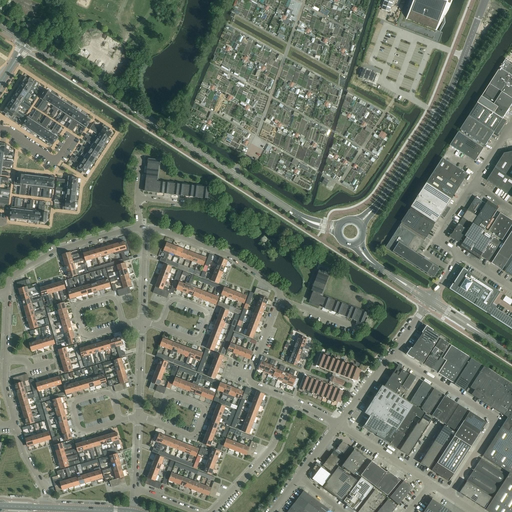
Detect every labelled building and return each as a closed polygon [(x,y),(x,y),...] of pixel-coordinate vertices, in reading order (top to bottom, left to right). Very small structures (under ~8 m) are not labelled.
[(384,0),(381,9),(389,12),(393,0),(384,0)] [(413,0),(407,16),(406,19),(436,31),(437,30),(436,30),(441,17),(445,8),(449,9),(452,0),(413,0)] [(490,84),(478,102),(489,109),(503,119),(505,116),(511,105),(511,62),(506,59),(490,84)] [(363,69),(360,76),(374,82),(377,74),(363,69)] [(26,77),(23,81),(24,82),(23,83),(32,89),(40,94),(42,92),(34,87),(37,82),(30,77),(29,79),(26,77)] [(21,86),(20,88),(29,94),(31,95),(33,93),(31,91),(32,89),(23,83),(22,83),(20,86),(21,86)] [(18,89),(16,92),(26,99),(29,94),(20,88),(19,89),(18,89)] [(46,90),(41,97),(40,99),(42,100),(43,101),(37,109),(40,110),(46,101),(51,94),(49,92),(49,91),(47,90),(46,91),(46,90)] [(15,96),(14,97),(21,102),(31,108),(32,106),(24,102),(26,99),(16,92),(14,95),(15,96)] [(46,101),(40,110),(42,112),(49,102),(51,104),(56,96),(53,94),(53,95),(51,94),(46,101)] [(56,96),(51,104),(54,106),(52,109),(54,111),(56,107),(61,100),(59,99),(60,98),(56,96)] [(12,98),(10,102),(18,107),(21,106),(28,112),(31,108),(21,102),(14,97),(13,99),(12,98)] [(54,111),(52,114),(54,116),(59,109),(61,111),(66,103),(63,101),(61,100),(56,107),(54,111)] [(8,105),(7,107),(15,112),(21,116),(24,118),(26,115),(18,110),(20,108),(18,107),(10,102),(8,105)] [(470,115),(469,116),(495,132),(503,119),(489,109),(478,102),(470,115)] [(61,111),(66,115),(66,114),(71,107),(69,105),(70,105),(66,103),(61,111)] [(5,108),(4,111),(4,112),(6,113),(5,116),(10,120),(13,116),(15,115),(20,119),(21,116),(15,112),(7,107),(6,109),(5,108)] [(66,115),(62,121),(64,122),(67,118),(70,119),(71,117),(77,109),(73,107),(73,108),(71,107),(66,114),(66,115)] [(72,121),(68,128),(70,130),(76,120),(81,113),(79,112),(80,111),(77,109),(71,117),(70,119),(72,121)] [(28,118),(22,126),(26,128),(27,127),(28,128),(33,121),(39,112),(37,110),(32,117),(29,116),(28,118)] [(33,121),(28,128),(30,130),(29,130),(33,132),(38,124),(39,122),(37,121),(42,113),(39,112),(33,121)] [(76,120),(70,130),(73,132),(77,124),(80,126),(81,124),(86,117),(84,115),(85,114),(82,113),(81,114),(81,113),(76,120)] [(38,124),(33,132),(36,134),(38,135),(43,128),(49,118),(47,116),(42,124),(39,122),(38,124)] [(469,116),(461,129),(486,146),(495,132),(469,116)] [(81,124),(80,126),(83,127),(80,131),(83,132),(87,127),(92,119),(88,117),(87,117),(86,117),(81,124)] [(43,128),(38,135),(40,136),(40,137),(43,139),(48,131),(49,129),(47,127),(52,120),(49,118),(43,128)] [(48,131),(43,139),(46,141),(46,140),(48,141),(53,134),(59,125),(57,123),(52,131),(49,129),(48,131)] [(93,124),(91,127),(101,133),(108,138),(109,136),(110,136),(112,134),(111,133),(109,131),(111,129),(106,125),(104,124),(100,129),(93,124)] [(53,134),(48,141),(50,142),(49,143),(53,146),(58,138),(59,136),(57,134),(62,126),(59,125),(53,134)] [(91,127),(90,129),(97,134),(96,137),(98,138),(106,143),(108,140),(107,140),(108,138),(101,133),(91,127)] [(381,131),(378,136),(384,139),(387,135),(381,131)] [(459,132),(451,145),(456,148),(464,135),(459,132)] [(86,134),(85,137),(88,139),(94,143),(101,148),(103,146),(104,146),(106,143),(98,138),(96,137),(94,139),(86,134)] [(464,135),(456,148),(461,152),(465,145),(469,138),(464,135)] [(469,138),(465,145),(470,148),(475,151),(480,155),(484,148),(469,138)] [(88,139),(86,141),(92,145),(90,148),(91,148),(99,153),(101,150),(100,150),(101,148),(94,143),(88,139)] [(0,151),(4,152),(8,153),(9,153),(9,150),(6,150),(7,144),(5,143),(0,142),(0,151)] [(465,145),(461,152),(466,155),(470,148),(465,145)] [(82,146),(80,148),(83,150),(95,158),(96,156),(97,156),(99,153),(91,148),(90,148),(89,150),(82,146)] [(470,148),(466,155),(471,158),(475,151),(470,148)] [(83,150),(81,152),(86,156),(85,158),(92,163),(95,160),(94,160),(95,158),(83,150)] [(475,151),(471,158),(476,161),(476,160),(480,155),(475,151)] [(505,153),(487,180),(493,184),(498,187),(503,190),(511,196),(511,151),(509,152),(508,152),(505,153)] [(76,156),(75,159),(88,168),(90,166),(92,163),(85,158),(83,160),(82,160),(76,156)] [(0,157),(0,163),(2,164),(11,165),(14,165),(14,162),(3,161),(3,158),(0,157)] [(72,157),(70,160),(80,166),(76,171),(81,174),(83,171),(86,174),(88,170),(87,169),(88,168),(75,159),(72,157)] [(442,158),(434,171),(439,174),(448,161),(442,158)] [(143,180),(142,190),(145,191),(156,192),(159,193),(163,193),(166,194),(170,194),(173,194),(176,195),(180,195),(183,196),(187,196),(190,196),(194,197),(197,197),(201,197),(204,198),(208,198),(209,188),(205,187),(202,187),(198,186),(195,186),(191,186),(188,185),(185,185),(181,185),(178,184),(174,184),(171,183),(167,183),(164,183),(160,182),(157,182),(157,179),(158,176),(158,173),(158,170),(159,166),(159,163),(159,160),(149,159),(148,162),(148,165),(148,167),(148,168),(147,171),(147,173),(147,174),(147,177),(147,178),(146,181),(143,180)] [(448,161),(439,174),(444,178),(448,171),(452,164),(448,161)] [(452,164),(448,171),(453,174),(457,168),(452,164)] [(457,168),(453,174),(463,181),(467,175),(468,174),(462,171),(457,168)] [(434,171),(426,183),(451,199),(456,192),(459,187),(444,178),(439,174),(434,171)] [(448,171),(444,178),(459,187),(463,181),(453,174),(448,171)] [(15,177),(14,185),(20,186),(19,195),(22,195),(23,189),(25,176),(23,175),(23,174),(19,174),(19,175),(18,178),(15,177)] [(23,189),(22,195),(25,196),(25,192),(26,184),(29,185),(31,175),(27,175),(27,176),(25,176),(23,189)] [(36,177),(34,197),(37,197),(38,188),(41,188),(43,177),(39,176),(39,177),(36,177)] [(48,178),(46,198),(49,198),(50,190),(53,190),(55,178),(50,178),(50,179),(48,178)] [(426,183),(411,207),(436,223),(451,199),(426,183)] [(60,188),(58,188),(58,191),(65,192),(65,195),(67,195),(76,196),(77,193),(76,192),(76,190),(68,189),(60,188)] [(472,204),(468,210),(478,216),(486,204),(476,197),(472,204)] [(11,209),(10,218),(15,219),(15,218),(16,218),(17,210),(18,206),(19,198),(16,198),(15,207),(12,207),(11,209)] [(58,200),(58,203),(63,204),(63,210),(65,210),(71,211),(71,208),(74,208),(74,207),(75,208),(75,204),(74,204),(75,202),(66,201),(64,201),(59,200),(58,200)] [(478,216),(474,223),(485,230),(497,211),(487,204),(486,204),(478,216)] [(41,213),(40,221),(42,221),(42,222),(46,223),(46,222),(47,219),(50,219),(50,214),(44,213),(45,206),(42,206),(41,213)] [(409,209),(401,222),(402,223),(417,233),(426,238),(427,238),(434,226),(409,209)] [(468,210),(464,217),(474,223),(478,216),(468,210)] [(501,213),(489,231),(503,240),(511,225),(511,220),(501,213)] [(463,218),(459,224),(469,230),(473,224),(474,223),(464,217),(463,218)] [(402,223),(386,247),(433,278),(439,268),(416,253),(417,252),(426,238),(417,233),(402,223)] [(472,250),(484,231),(485,230),(474,223),(473,224),(469,230),(461,243),(472,250)] [(459,224),(451,237),(461,243),(469,230),(459,224)] [(484,231),(472,250),(474,252),(482,257),(494,238),(487,233),(484,231)] [(511,232),(492,263),(503,270),(511,255),(511,232)] [(494,238),(482,257),(489,261),(501,242),(494,238)] [(121,242),(118,243),(120,251),(121,253),(123,259),(126,258),(124,253),(129,251),(127,242),(126,242),(125,242),(124,241),(123,241),(121,241),(121,242)] [(118,243),(112,245),(115,253),(120,251),(118,243)] [(161,257),(160,261),(166,263),(167,260),(170,253),(173,245),(167,243),(164,250),(163,253),(165,253),(165,254),(164,258),(161,257)] [(112,245),(107,246),(109,254),(115,253),(112,245)] [(173,245),(170,253),(175,255),(178,247),(173,245)] [(107,246),(101,248),(103,256),(106,255),(106,256),(109,255),(109,254),(107,246)] [(178,247),(175,255),(181,257),(184,249),(178,247)] [(101,248),(95,250),(97,258),(103,256),(101,248)] [(184,249),(181,257),(187,259),(189,251),(184,249)] [(86,252),(83,253),(86,261),(92,259),(89,251),(88,250),(86,251),(86,252)] [(95,250),(89,251),(92,259),(93,263),(95,262),(94,258),(97,258),(95,250)] [(189,251),(187,259),(192,261),(195,254),(189,251)] [(71,252),(62,254),(64,260),(73,258),(82,255),(82,252),(73,255),(72,255),(71,252)] [(195,254),(192,261),(198,263),(201,256),(195,254)] [(201,256),(198,263),(204,265),(206,258),(201,256)] [(217,257),(216,259),(219,260),(218,264),(225,267),(227,261),(228,261),(220,258),(217,257)] [(73,258),(64,260),(66,266),(74,263),(74,264),(75,263),(84,261),(83,258),(74,261),(73,258)] [(74,263),(66,266),(67,271),(86,266),(85,264),(75,267),(74,264),(74,263)] [(125,263),(116,265),(117,268),(118,268),(119,271),(127,269),(125,263)] [(310,300),(309,303),(319,307),(320,304),(321,303),(324,304),(322,307),(327,309),(331,310),(332,311),(336,312),(340,314),(341,314),(345,316),(350,318),(354,319),(359,321),(363,323),(367,313),(363,311),(362,311),(358,310),(353,308),(349,306),(344,304),(340,303),(335,301),(331,299),(330,299),(326,297),(326,298),(319,296),(320,294),(321,294),(324,287),(327,281),(329,274),(332,267),(322,263),(319,270),(317,277),(314,284),(311,290),(313,291),(310,300)] [(164,264),(162,270),(170,273),(172,267),(164,264)] [(218,264),(216,269),(223,272),(225,267),(218,264)] [(86,266),(67,271),(69,277),(78,275),(78,274),(79,274),(78,271),(86,269),(86,266)] [(452,287),(450,289),(463,297),(474,304),(474,305),(498,320),(511,329),(511,318),(495,308),(496,307),(492,304),(500,292),(470,272),(463,268),(454,283),(454,284),(453,285),(452,286),(452,287)] [(105,269),(103,269),(106,280),(103,281),(105,289),(111,287),(108,278),(105,269)] [(119,271),(118,271),(119,274),(120,274),(120,277),(129,274),(127,269),(119,271)] [(213,269),(211,273),(214,275),(221,278),(223,272),(216,269),(216,270),(213,269)] [(162,270),(160,276),(167,278),(170,273),(162,270)] [(88,273),(85,274),(87,279),(88,284),(88,285),(85,286),(88,294),(93,292),(91,284),(91,283),(89,278),(88,273)] [(120,277),(110,280),(111,282),(120,280),(121,279),(122,282),(122,283),(130,280),(129,274),(120,277)] [(82,275),(79,276),(81,281),(82,285),(83,286),(80,287),(82,295),(88,294),(85,286),(85,285),(84,280),(82,275)] [(185,284),(182,292),(188,294),(191,286),(190,286),(193,279),(194,279),(195,276),(192,275),(191,278),(189,283),(186,282),(185,284)] [(214,275),(212,281),(219,283),(221,278),(214,275)] [(160,276),(158,281),(165,284),(167,278),(160,276)] [(100,281),(97,282),(99,290),(105,289),(103,281),(102,280),(102,278),(99,278),(100,280),(100,281)] [(71,290),(68,291),(70,299),(71,299),(72,299),(74,299),(74,298),(76,297),(74,289),(71,279),(68,279),(71,290)] [(122,282),(118,283),(119,286),(123,285),(124,289),(126,288),(129,287),(129,288),(132,287),(132,286),(130,280),(122,283),(122,282)] [(63,281),(57,282),(60,291),(63,301),(65,300),(63,291),(62,290),(66,289),(63,281)] [(94,283),(91,284),(93,292),(99,290),(97,282),(97,281),(94,282),(94,283)] [(156,287),(155,287),(158,288),(161,289),(164,290),(167,291),(170,292),(171,290),(168,288),(164,287),(165,284),(158,281),(156,287)] [(57,282),(52,284),(54,292),(54,293),(57,303),(60,302),(57,292),(56,291),(60,291),(57,282)] [(179,282),(177,289),(182,292),(185,284),(179,282)] [(52,284),(46,286),(51,305),(54,304),(51,294),(51,293),(54,292),(52,284)] [(22,288),(19,288),(21,295),(28,292),(31,292),(39,289),(38,287),(35,288),(28,290),(28,289),(28,286),(25,287),(22,288)] [(46,286),(40,287),(43,298),(45,297),(46,297),(48,303),(47,304),(46,304),(47,306),(49,305),(51,305),(46,286)] [(77,288),(74,289),(76,297),(82,295),(80,287),(79,286),(77,287),(77,288)] [(191,286),(188,294),(194,296),(196,289),(191,286)] [(224,287),(221,295),(227,297),(230,290),(224,287)] [(196,289),(194,296),(199,298),(202,291),(196,289)] [(230,290),(227,297),(233,299),(236,292),(230,290)] [(202,291),(199,298),(205,300),(208,293),(202,291)] [(20,295),(21,298),(22,298),(22,300),(30,298),(32,297),(33,297),(32,294),(31,295),(31,292),(28,292),(21,295),(20,295)] [(236,292),(233,299),(238,301),(241,294),(236,292)] [(208,293),(205,300),(210,302),(213,295),(208,293)] [(241,294),(238,301),(244,304),(247,296),(241,294)] [(213,295),(210,302),(216,305),(219,297),(213,295)] [(261,296),(259,302),(266,304),(268,299),(261,296)] [(30,298),(22,300),(24,306),(32,303),(39,301),(42,300),(42,298),(34,300),(33,300),(32,297),(30,298)] [(256,301),(255,303),(258,304),(256,307),(264,310),(266,304),(259,302),(256,301)] [(64,302),(57,304),(58,310),(66,308),(64,302)] [(32,303),(24,306),(26,311),(34,309),(36,308),(36,306),(33,306),(33,303),(32,304),(32,303)] [(34,309),(26,311),(27,318),(35,316),(42,313),(46,312),(45,310),(44,306),(42,307),(41,307),(42,311),(34,313),(34,312),(35,312),(34,309)] [(256,307),(254,313),(262,316),(264,310),(256,307)] [(222,308),(219,314),(227,317),(229,311),(222,308)] [(254,313),(252,318),(260,321),(262,316),(254,313)] [(219,314),(217,320),(225,323),(227,317),(219,314)] [(252,318),(250,324),(258,327),(260,321),(252,318)] [(217,320),(215,325),(223,328),(225,323),(217,320)] [(28,323),(28,324),(29,326),(30,326),(31,329),(41,326),(42,326),(41,323),(38,324),(37,321),(29,323),(28,323)] [(248,323),(247,325),(249,326),(248,330),(255,332),(258,327),(250,324),(248,323)] [(215,325),(213,331),(220,334),(223,328),(215,325)] [(427,327),(419,339),(432,348),(440,336),(427,327)] [(248,330),(246,335),(253,338),(255,332),(248,330)] [(57,335),(54,336),(55,339),(64,336),(65,339),(74,337),(73,331),(65,333),(64,333),(64,334),(57,336),(57,335)] [(213,331),(211,336),(218,339),(220,334),(213,331)] [(298,337),(296,342),(310,348),(310,345),(305,343),(307,340),(306,340),(307,338),(299,335),(298,337)] [(47,336),(46,336),(47,337),(49,345),(55,344),(52,336),(50,336),(49,336),(47,336)] [(116,338),(114,338),(116,347),(117,347),(119,354),(119,353),(120,357),(126,355),(125,352),(121,352),(119,346),(122,345),(122,344),(122,342),(121,342),(120,337),(119,337),(119,336),(118,336),(116,337),(116,338)] [(211,336),(209,342),(216,345),(218,339),(211,336)] [(65,339),(56,342),(57,345),(65,343),(66,345),(68,345),(76,343),(77,342),(76,339),(75,339),(74,337),(65,339)] [(114,338),(108,340),(111,349),(113,348),(114,348),(114,347),(116,347),(114,338)] [(163,338),(160,346),(166,348),(169,340),(163,338)] [(429,355),(424,364),(433,369),(438,361),(449,344),(440,338),(429,355)] [(419,339),(408,353),(423,363),(432,348),(419,339)] [(108,340),(102,342),(104,350),(105,350),(105,351),(107,350),(111,349),(108,340)] [(169,340),(166,348),(172,350),(175,343),(169,340)] [(30,342),(29,342),(32,350),(37,348),(35,341),(33,341),(32,341),(29,341),(30,342)] [(98,343),(96,343),(99,352),(102,362),(105,361),(102,351),(104,350),(102,342),(101,341),(99,342),(98,342),(98,343)] [(209,342),(206,348),(214,351),(218,352),(219,350),(215,348),(216,345),(209,342)] [(296,342),(294,347),(295,348),(303,351),(304,348),(308,350),(309,350),(310,348),(296,342)] [(93,344),(91,345),(93,353),(93,354),(96,353),(96,352),(99,352),(96,343),(96,344),(96,343),(95,343),(93,343),(93,344)] [(172,350),(170,354),(172,354),(173,354),(174,352),(176,353),(177,352),(180,345),(175,343),(172,350)] [(231,343),(228,351),(233,353),(236,345),(231,343)] [(438,361),(433,369),(438,373),(452,382),(453,381),(460,369),(468,357),(469,356),(452,345),(449,344),(438,361)] [(91,345),(85,347),(87,356),(88,356),(89,361),(91,365),(94,365),(92,360),(91,354),(93,353),(91,345)] [(180,345),(177,352),(183,355),(186,347),(180,345)] [(236,345),(233,353),(239,355),(242,348),(236,345)] [(85,357),(87,356),(85,347),(79,348),(82,357),(84,362),(85,367),(88,366),(86,362),(85,357)] [(186,347),(183,355),(188,357),(191,349),(186,347)] [(66,348),(58,350),(60,356),(68,354),(66,348)] [(242,348),(239,355),(245,357),(247,350),(242,348)] [(295,348),(293,353),(306,358),(306,355),(302,354),(303,351),(295,348)] [(188,357),(186,362),(189,363),(191,357),(194,359),(197,351),(191,349),(188,357)] [(247,350),(245,357),(250,360),(253,352),(247,350)] [(194,359),(192,363),(195,364),(196,360),(200,361),(203,353),(203,352),(200,351),(200,352),(199,352),(197,351),(194,359)] [(216,353),(214,359),(222,362),(224,356),(216,353)] [(291,358),(299,361),(300,358),(305,360),(306,358),(293,353),(291,358)] [(317,365),(316,365),(355,380),(359,369),(321,354),(317,365)] [(264,357),(259,369),(264,371),(267,363),(264,362),(266,358),(266,357),(264,356),(264,357)] [(288,357),(286,362),(302,368),(303,365),(298,364),(299,361),(291,358),(288,357)] [(460,369),(453,381),(455,383),(455,384),(465,390),(481,365),(481,364),(471,358),(468,357),(460,369)] [(107,362),(103,363),(103,366),(107,365),(114,363),(115,366),(123,364),(121,358),(114,360),(107,362)] [(214,359),(212,365),(220,368),(222,362),(214,359)] [(264,371),(264,372),(269,374),(274,360),(272,359),(272,360),(270,364),(267,363),(264,371)] [(159,360),(158,363),(159,363),(158,365),(166,368),(167,369),(169,364),(174,366),(175,365),(168,363),(161,360),(160,360),(159,360)] [(274,360),(269,374),(274,376),(274,375),(276,369),(277,367),(274,366),(275,363),(276,361),(274,360)] [(71,365),(63,367),(65,373),(73,371),(72,368),(73,368),(72,365),(71,366),(71,365)] [(96,365),(93,366),(96,376),(96,377),(93,378),(95,386),(96,387),(99,386),(99,385),(101,384),(99,376),(98,375),(96,365)] [(158,365),(156,371),(164,374),(166,368),(158,365)] [(212,365),(210,370),(218,373),(220,368),(212,365)] [(274,376),(273,377),(278,379),(283,366),(281,365),(279,370),(276,369),(274,375),(274,376)] [(384,386),(396,394),(401,385),(409,373),(402,370),(403,368),(401,367),(399,365),(396,370),(395,369),(393,372),(394,372),(393,372),(390,377),(388,380),(388,381),(384,386)] [(278,379),(278,380),(283,382),(286,373),(284,372),(285,367),(283,366),(278,379)] [(484,366),(470,387),(475,391),(473,395),(505,415),(511,403),(511,383),(484,366)] [(283,382),(282,383),(287,385),(288,383),(293,370),(291,369),(290,372),(289,374),(286,373),(283,382)] [(117,372),(114,373),(115,375),(118,374),(119,378),(126,375),(125,370),(117,372)] [(210,370),(208,376),(215,379),(218,373),(210,370)] [(288,383),(287,385),(293,387),(295,388),(299,379),(296,378),(297,377),(296,377),(293,376),(295,371),(293,370),(288,383)] [(102,375),(99,376),(101,384),(107,382),(104,373),(103,371),(101,372),(101,374),(102,375)] [(156,371),(154,377),(161,379),(164,374),(156,371)] [(89,376),(86,377),(87,378),(87,379),(89,387),(95,386),(93,378),(93,377),(92,373),(89,374),(89,376)] [(411,373),(403,386),(408,389),(416,377),(411,373)] [(193,384),(190,392),(196,394),(198,386),(199,383),(201,379),(202,376),(199,374),(196,382),(194,381),(193,384)] [(119,378),(116,378),(117,381),(119,380),(120,384),(122,383),(125,382),(126,383),(128,382),(128,381),(126,375),(119,378)] [(59,376),(53,378),(56,386),(61,384),(59,376)] [(304,376),(300,387),(338,402),(342,391),(343,391),(304,376)] [(154,377),(152,382),(155,384),(157,384),(158,385),(159,385),(161,379),(154,377)] [(333,377),(330,378),(331,381),(332,382),(333,382),(342,386),(344,385),(345,383),(344,381),(335,377),(334,377),(333,377)] [(85,380),(81,381),(84,389),(89,387),(87,379),(87,378),(84,379),(85,380)] [(176,378),(173,385),(179,387),(182,380),(176,378)] [(79,382),(76,383),(78,391),(84,389),(81,381),(81,380),(78,381),(79,382)] [(182,380),(179,387),(184,389),(187,382),(182,380)] [(17,383),(15,384),(16,390),(27,387),(25,381),(23,382),(20,383),(17,383)] [(419,388),(415,395),(423,400),(427,393),(431,387),(432,386),(423,381),(419,388)] [(67,385),(64,386),(67,396),(68,395),(70,395),(71,394),(71,393),(72,393),(70,384),(69,382),(66,382),(67,384),(67,385)] [(73,384),(70,384),(72,393),(78,391),(76,383),(75,382),(73,383),(73,384)] [(187,382),(184,389),(190,392),(193,384),(187,382)] [(221,383),(218,390),(223,392),(226,385),(221,383)] [(223,392),(222,394),(228,396),(229,395),(232,387),(226,385),(223,392)] [(382,385),(374,398),(405,417),(409,411),(412,406),(413,405),(396,394),(384,386),(382,385)] [(198,386),(196,394),(201,396),(204,388),(204,387),(202,386),(201,387),(198,386)] [(16,390),(15,391),(16,393),(17,394),(17,393),(18,396),(26,393),(27,393),(28,393),(27,387),(16,390)] [(232,387),(229,395),(235,397),(237,389),(232,387)] [(204,388),(201,396),(207,398),(210,390),(209,390),(210,389),(208,388),(207,390),(204,388)] [(434,388),(421,408),(430,414),(442,394),(443,394),(434,388)] [(237,389),(235,397),(240,399),(243,392),(237,389)] [(17,396),(18,399),(19,399),(20,401),(27,399),(33,398),(33,397),(38,396),(37,390),(33,391),(34,394),(28,396),(27,393),(26,393),(18,396),(17,396)] [(210,390),(207,398),(212,400),(213,400),(215,393),(210,390)] [(257,392),(255,397),(263,400),(265,395),(257,392)] [(415,395),(410,401),(419,407),(423,400),(415,395)] [(445,396),(432,415),(443,422),(445,424),(446,424),(454,430),(467,410),(467,409),(459,404),(458,403),(456,402),(445,395),(445,396)] [(255,397),(253,403),(261,406),(263,400),(255,397)] [(53,400),(47,402),(47,404),(53,402),(54,406),(62,404),(60,398),(53,400)] [(374,398),(365,412),(366,413),(370,416),(372,413),(379,418),(385,422),(392,426),(397,430),(401,424),(405,417),(374,398)] [(27,399),(20,401),(21,407),(29,405),(27,399)] [(253,403),(251,409),(259,412),(261,406),(253,403)] [(499,430),(483,456),(510,473),(486,509),(489,511),(511,511),(511,403),(505,415),(508,417),(502,426),(499,430)] [(54,406),(50,407),(51,409),(55,408),(56,411),(56,412),(64,409),(65,408),(64,406),(63,405),(63,406),(62,404),(54,406)] [(218,404),(216,410),(223,413),(224,413),(230,415),(234,417),(236,411),(232,409),(231,412),(225,410),(226,407),(218,404)] [(29,405),(21,407),(23,413),(31,411),(29,405)] [(412,406),(409,411),(416,416),(422,419),(426,413),(420,409),(413,405),(412,406)] [(55,412),(50,413),(51,415),(56,414),(57,414),(58,417),(65,415),(64,409),(56,412),(56,411),(55,412)] [(251,409),(249,414),(256,417),(259,412),(251,409)] [(216,410),(214,415),(221,418),(226,420),(227,418),(222,416),(223,413),(216,410)] [(31,411),(23,413),(25,419),(32,417),(37,416),(36,413),(32,414),(31,411)] [(409,411),(405,417),(412,422),(416,416),(409,411)] [(470,411),(464,420),(481,431),(485,425),(486,423),(485,421),(470,411)] [(246,413),(245,415),(248,416),(247,420),(254,423),(256,417),(249,414),(246,413)] [(370,416),(364,426),(368,429),(370,431),(379,418),(372,413),(370,416)] [(426,413),(422,419),(429,423),(432,420),(433,418),(426,413)] [(58,417),(55,418),(56,420),(58,419),(59,423),(67,421),(65,415),(58,417)] [(214,415),(212,421),(219,424),(221,418),(214,415)] [(405,417),(401,424),(408,428),(412,422),(405,417)] [(379,418),(370,431),(371,431),(377,435),(385,422),(379,418)] [(422,419),(419,424),(426,429),(428,425),(429,423),(422,419)] [(247,420),(244,425),(252,428),(254,423),(247,420)] [(437,462),(432,470),(449,481),(454,473),(453,473),(471,446),(479,434),(481,431),(464,420),(462,423),(454,435),(437,462)] [(67,421),(59,423),(61,429),(69,426),(67,421)] [(212,421),(209,427),(217,429),(218,430),(219,428),(218,427),(219,424),(212,421)] [(385,422),(377,435),(379,436),(384,439),(392,426),(385,422)] [(417,423),(414,428),(422,434),(424,432),(426,429),(419,424),(417,423)] [(401,424),(397,430),(399,431),(404,434),(408,428),(401,424)] [(244,425),(242,431),(250,434),(252,428),(244,425)] [(443,427),(441,431),(451,437),(455,432),(445,425),(443,427)] [(69,426),(61,429),(63,434),(71,432),(69,426)] [(392,426),(384,439),(390,444),(399,431),(397,430),(392,426)] [(209,427),(207,432),(215,435),(217,429),(209,427)] [(414,428),(410,434),(419,439),(420,437),(422,434),(414,428)] [(49,431),(43,433),(45,441),(51,439),(49,431)] [(399,431),(390,444),(396,447),(405,434),(404,434),(399,431)] [(438,436),(448,443),(451,437),(441,431),(440,433),(438,436)] [(55,437),(52,438),(53,440),(63,437),(64,441),(65,440),(72,438),(71,432),(63,434),(55,437)] [(116,432),(110,434),(113,442),(113,444),(116,443),(117,445),(120,444),(119,440),(117,435),(118,435),(118,434),(117,433),(117,432),(116,432)] [(207,432),(205,438),(213,441),(215,435),(207,432)] [(27,433),(24,434),(26,438),(28,446),(30,445),(31,446),(34,446),(34,445),(34,444),(31,437),(28,438),(27,433)] [(43,433),(37,435),(39,443),(45,441),(43,433)] [(154,448),(153,452),(157,454),(158,454),(160,451),(162,443),(165,436),(160,434),(158,437),(157,437),(156,441),(155,442),(159,443),(157,448),(155,449),(154,448)] [(410,434),(407,439),(416,445),(416,444),(418,441),(419,439),(410,434)] [(37,435),(31,437),(34,444),(39,443),(37,435)] [(105,436),(99,437),(101,445),(102,446),(107,445),(105,436)] [(165,436),(162,443),(168,446),(171,438),(165,436)] [(435,440),(434,441),(444,448),(448,443),(438,436),(435,440)] [(99,437),(93,439),(95,447),(99,457),(101,457),(100,453),(100,452),(99,448),(102,448),(102,446),(101,445),(99,437)] [(171,438),(168,446),(174,448),(177,440),(171,438)] [(205,438),(203,443),(210,446),(213,441),(205,438)] [(230,449),(233,441),(227,439),(224,446),(230,449)] [(407,439),(404,444),(412,450),(415,446),(416,445),(407,439)] [(177,440),(174,448),(179,450),(182,442),(177,440)] [(233,441),(230,449),(236,451),(239,443),(233,441)] [(432,445),(431,447),(439,453),(441,454),(444,448),(434,441),(434,442),(432,445)] [(54,445),(53,445),(54,449),(55,449),(56,451),(64,449),(65,449),(75,446),(74,443),(66,445),(65,445),(64,442),(62,443),(54,445)] [(82,442),(76,444),(78,452),(79,454),(85,453),(84,450),(82,442)] [(182,442),(179,450),(185,452),(188,445),(182,442)] [(335,450),(332,453),(341,460),(350,448),(351,448),(348,446),(343,442),(339,446),(337,449),(342,453),(341,455),(335,450)] [(239,443),(236,451),(241,453),(244,446),(239,443)] [(404,444),(400,450),(409,455),(410,454),(412,450),(404,444)] [(188,445),(185,452),(190,454),(193,447),(188,445)] [(244,446),(241,453),(246,455),(247,455),(248,452),(249,450),(250,448),(244,446)] [(190,454),(189,458),(191,459),(193,455),(196,456),(199,449),(193,447),(190,454)] [(201,447),(200,451),(218,458),(220,452),(212,449),(210,448),(210,450),(201,447)] [(430,449),(427,452),(436,458),(439,453),(431,447),(430,449)] [(355,448),(342,466),(354,475),(357,471),(367,458),(361,453),(361,452),(358,450),(358,451),(355,448)] [(64,449),(56,451),(58,457),(66,455),(66,454),(77,451),(76,449),(66,452),(65,452),(64,449)] [(200,451),(198,455),(202,456),(202,454),(209,457),(208,460),(216,463),(218,458),(200,451)] [(424,457),(433,463),(436,458),(427,452),(426,454),(424,457)] [(117,453),(109,456),(109,458),(110,458),(111,461),(119,459),(117,453)] [(332,454),(323,465),(332,472),(341,460),(332,453),(332,454)] [(66,455),(58,457),(59,463),(68,460),(78,457),(77,454),(67,457),(66,457),(66,455)] [(157,455),(154,461),(162,464),(164,458),(157,455)] [(421,461),(420,463),(426,466),(428,468),(429,469),(433,463),(424,457),(424,458),(421,461)] [(481,458),(474,469),(499,486),(507,474),(481,458)] [(111,461),(110,462),(111,464),(112,468),(121,465),(119,459),(111,461)] [(68,460),(59,463),(61,468),(70,466),(80,463),(79,460),(69,463),(68,460)] [(208,460),(206,466),(214,469),(216,463),(208,460)] [(154,461),(152,466),(160,469),(162,464),(154,461)] [(371,462),(361,475),(375,485),(385,471),(372,461),(371,462)] [(317,463),(315,465),(320,469),(321,468),(330,475),(325,482),(326,483),(332,474),(322,467),(317,463)] [(80,464),(77,465),(80,475),(79,476),(77,477),(80,485),(85,483),(83,475),(81,468),(80,464)] [(112,468),(102,470),(103,474),(112,471),(113,470),(114,470),(115,473),(123,471),(121,465),(112,468)] [(152,466),(150,472),(158,475),(160,469),(152,466)] [(206,466),(204,471),(212,474),(214,469),(206,466)] [(326,483),(323,486),(329,491),(344,470),(339,466),(332,474),(326,483)] [(69,468),(66,469),(67,472),(68,478),(68,480),(66,480),(68,488),(74,486),(72,479),(70,471),(69,468)] [(315,475),(313,478),(317,481),(321,485),(322,485),(325,482),(330,475),(321,468),(320,469),(315,475)] [(474,469),(467,481),(472,484),(477,487),(482,491),(487,494),(492,497),(499,486),(474,469)] [(100,470),(95,472),(97,479),(97,480),(98,481),(100,480),(101,479),(101,478),(103,478),(100,470)] [(344,470),(329,491),(335,495),(350,475),(344,470)] [(385,471),(375,485),(376,486),(388,495),(400,480),(388,470),(386,472),(385,471)] [(115,473),(114,473),(115,476),(116,475),(117,479),(119,478),(121,477),(124,476),(123,471),(115,473)] [(95,472),(89,473),(91,481),(97,479),(95,472)] [(150,472),(148,478),(155,480),(158,475),(150,472)] [(89,473),(83,475),(85,483),(91,481),(89,473)] [(172,473),(169,480),(175,482),(178,475),(172,473)] [(63,481),(60,482),(62,490),(68,488),(66,480),(64,475),(62,475),(63,481)] [(178,475),(175,482),(181,485),(183,477),(178,475)] [(350,475),(335,495),(343,501),(358,481),(350,475)] [(77,477),(72,479),(74,486),(80,485),(77,477)] [(183,477),(181,485),(186,487),(189,479),(183,477)] [(358,481),(343,501),(355,511),(374,486),(361,477),(358,481)] [(189,479),(186,487),(192,489),(195,482),(189,479)] [(195,482),(192,489),(197,491),(200,484),(201,481),(198,481),(198,483),(195,482)] [(404,481),(390,497),(399,504),(412,488),(404,481)] [(467,481),(459,492),(465,496),(472,484),(467,481)] [(200,484),(197,491),(203,493),(206,486),(200,484)] [(472,484),(465,496),(470,499),(477,487),(472,484)] [(206,486),(203,493),(209,496),(210,493),(211,490),(211,488),(206,486)] [(477,487),(470,499),(474,502),(482,491),(477,487)] [(375,489),(358,511),(373,511),(386,497),(375,489)] [(304,491),(295,502),(305,510),(314,498),(313,497),(304,491)] [(482,491),(474,502),(479,505),(487,494),(482,491)] [(487,494),(479,505),(485,508),(492,497),(487,494)] [(295,502),(287,511),(327,511),(329,509),(323,505),(314,498),(305,510),(295,502)] [(379,510),(377,511),(392,511),(397,507),(388,499),(379,510)] [(432,499),(429,504),(439,511),(442,505),(432,499)]
